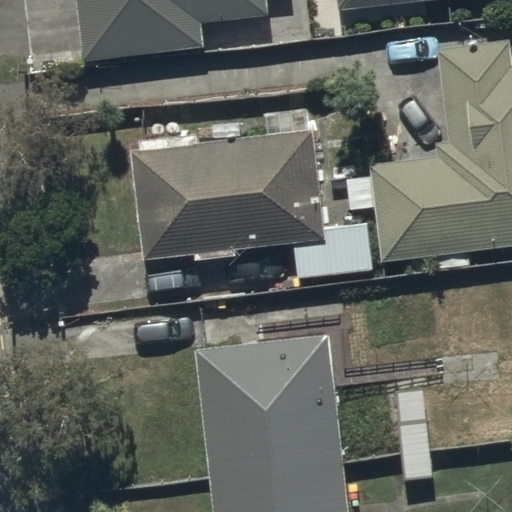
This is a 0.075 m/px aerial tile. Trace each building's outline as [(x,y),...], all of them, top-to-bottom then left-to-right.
[(77,0),(84,60),(207,45),(204,21),(272,13),(270,0),(77,0)] [(338,0),(339,8),(420,0),(338,0)] [(470,250),(511,245),(511,36),(511,37),(439,45),(450,138),(437,140),(439,154),(372,162),(373,174),(348,177),(352,208),(376,206),(383,261),(436,255),(438,268),(472,264),(470,250)] [(142,145),(133,146),(145,258),(198,252),(198,258),(239,254),(238,248),(296,241),(299,276),(375,268),(370,221),(328,225),(317,126),(312,126),(310,106),(266,110),(269,131),(200,138),(200,131),(142,137),(142,145)] [(352,511),(332,331),(197,346),(215,511),(352,511)]
